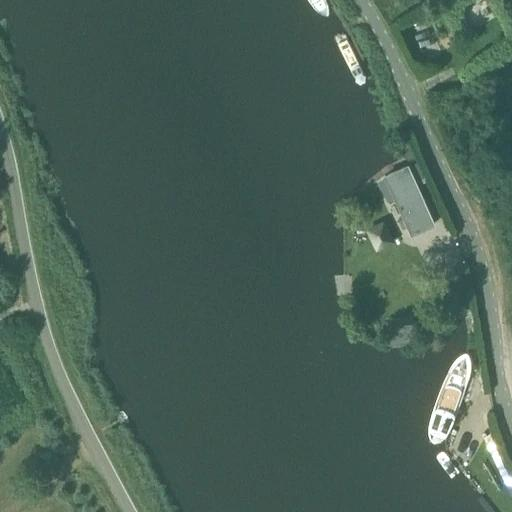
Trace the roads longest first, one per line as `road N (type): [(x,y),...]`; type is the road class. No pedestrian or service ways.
road 1 (unclassified): [(511,434),(478,259),(392,52),(362,0)]
road 2 (unclassified): [(130,511),(53,363),(0,120)]
